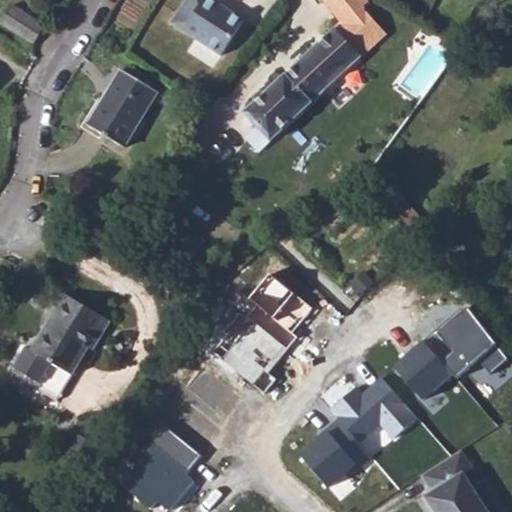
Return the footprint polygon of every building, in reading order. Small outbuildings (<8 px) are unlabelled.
[(207,0),(193,21),(184,14),(177,23),(222,54),(245,22),(223,7),(224,6),(215,0),(207,0)] [(193,0),(184,14),(193,21),(207,0),(193,0)] [(328,0),(345,20),(251,114),(262,126),(251,137),(264,151),(332,87),(368,125),(388,108),(370,89),(383,77),(363,55),(387,32),(366,5),(370,0),(328,0)] [(49,27),(17,7),(6,25),(38,45),(49,27)] [(159,87),(124,70),(94,129),(130,147),(159,87)] [(312,307),(269,273),(248,298),(252,301),(292,334),(312,307)] [(70,298),(61,312),(66,315),(41,357),(78,379),(94,352),(98,355),(115,326),(70,298)] [(297,336),(292,334),(252,301),(211,350),(265,393),(278,377),(270,373),(297,336)] [(462,309),(424,341),(458,380),(479,360),(491,375),(509,359),(469,308),(464,312),(462,309)] [(66,315),(61,312),(37,354),(41,357),(66,315)] [(454,375),(424,341),(395,367),(424,401),(454,375)] [(78,379),(41,357),(37,354),(27,348),(11,373),(62,405),(78,379)] [(357,388),(332,410),(360,443),(382,424),(394,439),(418,418),(383,378),(363,395),(357,388)] [(350,476),(372,457),(360,443),(340,420),(326,431),(328,433),(319,441),(302,456),(329,487),(346,472),(350,476)] [(195,481),(186,475),(202,455),(165,425),(125,487),(152,510),(158,502),(171,511),(195,481)] [(317,439),(319,441),(328,433),(326,431),(317,439)] [(430,500),(437,511),(492,511),(469,476),(477,471),(467,455),(428,479),(438,495),(430,500)]
